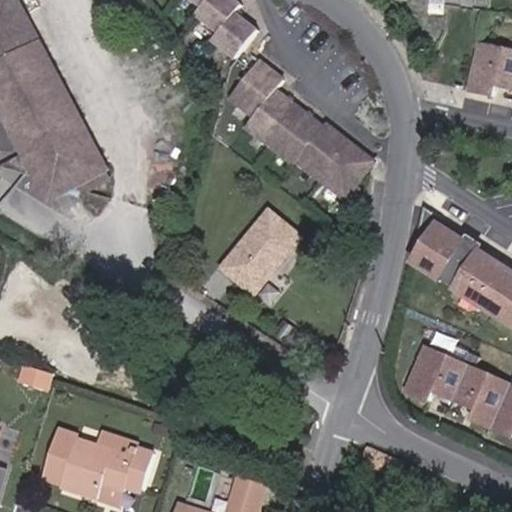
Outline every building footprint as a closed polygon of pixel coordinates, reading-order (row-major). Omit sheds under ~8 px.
[(0,0),(0,66),(41,45),(16,0),(0,0)] [(193,0),(206,10),(212,0),(193,0)] [(222,35),(238,14),(244,6),(236,0),(212,0),(206,10),(199,18),(222,35)] [(240,60),(261,32),(238,14),(222,35),(216,42),(240,60)] [(110,172),(41,45),(0,66),(0,109),(33,179),(49,207),(110,172)] [(511,89),(511,52),(482,46),(472,92),(496,97),(499,86),(511,89)] [(279,92),(287,82),(264,64),(235,101),(258,119),(279,92)] [(300,163),(326,129),(279,92),(258,119),(250,129),(297,166),(300,163)] [(347,200),(376,163),(329,126),(326,129),(300,163),(347,200)] [(441,226),(445,220),(426,208),(414,260),(417,261),(440,226),(441,226)] [(257,296),(304,239),(271,212),(224,269),(257,296)] [(442,280),(466,243),(441,226),(440,226),(417,261),(416,264),(442,280)] [(483,253),(487,247),(477,240),(473,247),(483,253)] [(458,291),(483,253),(473,247),(466,243),(442,280),(458,291)] [(484,308),(508,270),(483,253),(458,291),(484,308)] [(511,320),(511,272),(508,270),(484,308),(499,318),(502,314),(511,320)] [(511,320),(502,314),(499,318),(498,320),(511,329),(511,320)] [(309,354),(334,363),(346,333),(321,323),(309,354)] [(457,400),(471,368),(465,366),(429,349),(410,392),(432,402),(436,392),(457,400)] [(471,368),(476,356),(471,353),(465,366),(471,368)] [(476,370),(482,358),(476,356),(471,368),(476,370)] [(494,429),(511,389),(511,386),(476,370),(471,368),(457,400),(477,409),(472,420),(494,429)] [(30,384),(34,371),(27,369),(23,382),(30,384)] [(50,390),(54,377),(34,371),(30,384),(50,390)] [(511,389),(494,429),(511,437),(511,389)] [(452,411),(457,400),(436,392),(432,402),(452,411)] [(472,420),(477,409),(457,400),(452,411),(472,420)] [(145,494),(158,455),(142,450),(138,460),(100,447),(80,440),(81,437),(61,430),(45,479),(64,486),(63,488),(101,500),(106,486),(127,493),(129,489),(145,494)] [(0,500),(9,471),(0,467),(0,441),(3,432),(0,431),(0,500)] [(142,450),(103,437),(100,447),(138,460),(142,450)] [(399,479),(405,465),(368,449),(362,462),(399,479)] [(261,511),(269,487),(236,478),(224,511),(201,511),(182,506),(179,511),(261,511)] [(123,508),(127,493),(106,486),(101,500),(123,508)]
